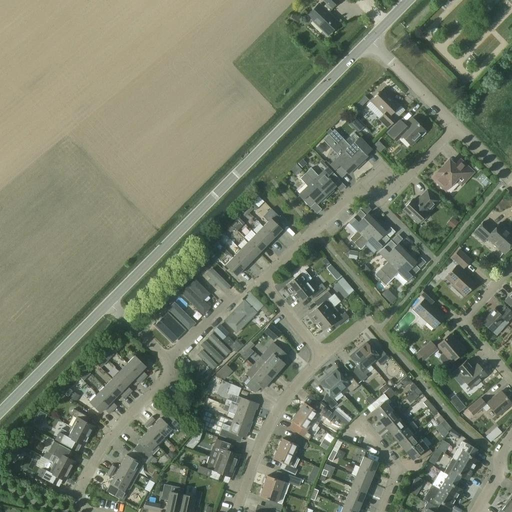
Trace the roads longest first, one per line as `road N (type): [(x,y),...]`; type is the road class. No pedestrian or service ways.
road 1 (tertiary): [(113,301),(368,40)]
road 2 (residential): [(321,356),(267,278),(356,189),(371,189),(382,202)]
road 3 (residential): [(170,357),(167,386),(93,469),(84,511)]
road 4 (residential): [(240,511),(263,447),(302,374),(321,356)]
road 5 (tertiary): [(0,412),(113,301)]
road 6 (residential): [(511,380),(463,327),(511,274)]
road 7 (residential): [(456,125),(368,40)]
